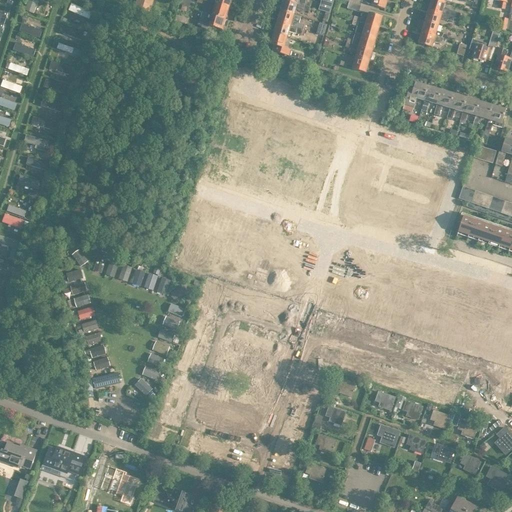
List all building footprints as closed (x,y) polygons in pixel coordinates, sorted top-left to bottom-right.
[(137,0),(135,8),(148,12),(151,0),(137,0)] [(225,17),(229,6),(215,2),(207,0),(196,0),(196,1),(202,3),(200,10),(202,10),(225,17)] [(304,5),(297,2),(288,0),(282,0),(279,10),(293,14),(295,9),(302,11),(302,9),(307,10),(309,6),(304,5)] [(320,0),(317,9),(324,11),(329,12),(332,3),(320,0)] [(429,0),(427,8),(441,13),(454,17),(459,18),(461,12),(443,7),(445,1),(439,0),(429,0)] [(499,0),(498,7),(504,9),(506,2),(506,0),(499,0)] [(360,5),(348,2),(346,8),(358,11),(360,5)] [(0,31),(1,32),(2,29),(1,28),(7,12),(8,12),(9,9),(4,8),(3,11),(0,10),(0,31)] [(454,17),(441,13),(427,8),(424,20),(438,24),(440,17),(447,19),(447,18),(453,20),(454,17)] [(225,17),(202,10),(200,16),(199,16),(197,24),(201,25),(201,26),(207,28),(207,27),(209,27),(210,25),(222,29),(225,17)] [(276,21),(290,25),(302,28),(303,25),(298,23),(298,22),(300,16),(293,14),(279,10),(276,21)] [(368,12),(368,13),(362,11),(360,17),(354,16),(352,19),(365,23),(379,27),(382,16),(368,12)] [(176,14),(174,20),(185,23),(187,18),(176,14)] [(505,30),(508,17),(507,17),(507,18),(500,17),(497,28),(505,30)] [(42,27),(21,19),(18,27),(39,34),(42,27)] [(379,27),(365,23),(352,19),(351,24),(357,25),(355,32),(375,38),(379,27)] [(421,31),(435,35),(447,39),(448,35),(442,33),(443,33),(436,31),(438,24),(424,20),(421,31)] [(302,28),(290,25),(276,21),(273,32),(286,36),(288,31),(295,33),(300,34),(302,28)] [(323,33),(325,24),(320,22),(317,34),(322,35),(323,33)] [(487,46),(494,48),(500,30),(494,28),(494,31),(492,30),(487,46)] [(431,47),(433,41),(441,43),(442,38),(447,39),(435,35),(421,31),(417,43),(431,47)] [(286,36),(273,32),(269,43),(277,45),(275,51),(297,58),(298,52),(284,48),(285,47),(283,47),(286,36)] [(347,38),(346,42),(351,43),(358,45),(372,49),(375,38),(355,32),(352,39),(347,38)] [(469,48),(474,49),(471,56),(485,60),(489,47),(485,46),(486,43),(472,38),(469,48)] [(34,48),(14,41),(11,48),(32,56),(34,48)] [(358,45),(351,43),(346,42),(345,46),(350,48),(350,49),(357,51),(355,56),(369,60),(372,49),(358,45)] [(456,53),(462,55),(466,45),(459,43),(456,53)] [(511,58),(505,56),(507,50),(496,47),(493,54),(497,55),(493,67),(506,71),(511,58)] [(369,60),(355,56),(351,68),(365,72),(369,60)] [(49,58),(46,65),(67,72),(69,65),(49,58)] [(67,86),(46,78),(44,86),(64,93),(67,86)] [(415,98),(423,100),(428,85),(414,81),(412,88),(408,87),(403,105),(413,107),(415,98)] [(441,89),(428,85),(423,100),(420,110),(425,111),(428,102),(436,104),(441,89)] [(453,93),(441,89),(436,104),(433,114),(438,115),(441,105),(449,108),(453,93)] [(466,96),(453,93),(449,108),(446,117),(451,119),(454,109),(461,111),(466,96)] [(0,104),(13,109),(16,101),(0,95),(0,104)] [(40,96),(38,103),(58,111),(61,103),(40,96)] [(461,111),(462,111),(459,121),(464,123),(467,113),(475,115),(479,100),(477,100),(477,98),(473,97),(472,98),(466,96),(461,111)] [(477,127),(480,117),(487,119),(492,104),(479,100),(475,115),(472,125),(476,126),(477,127)] [(230,122),(229,124),(241,128),(248,108),(236,104),(234,109),(233,113),(232,117),(230,122)] [(492,104),(487,119),(485,129),(490,130),(492,124),(502,127),(503,124),(501,123),(505,108),(492,104)] [(248,108),(241,128),(253,132),(255,128),(254,128),(260,112),(259,112),(248,108)] [(260,112),(254,128),(255,128),(266,132),(273,112),(261,108),(259,112),(260,112)] [(273,112),(266,132),(277,136),(284,116),(273,112)] [(410,114),(408,120),(416,122),(417,117),(410,114)] [(0,115),(0,124),(7,127),(10,119),(0,115)] [(27,122),(48,129),(51,122),(30,115),(27,122)] [(284,116),(277,136),(289,140),(296,120),(284,116)] [(296,120),(289,140),(301,144),(308,124),(296,120)] [(45,148),(47,140),(27,133),(24,141),(45,148)] [(501,166),(505,152),(511,154),(511,139),(504,137),(500,150),(498,150),(494,163),(501,166)] [(312,139),(308,151),(328,158),(332,146),(330,145),(328,144),(326,144),(324,143),(322,142),(320,141),(318,141),(316,140),(314,140),(312,139)] [(482,146),(476,144),(472,157),(479,159),(482,146)] [(482,146),(479,159),(486,161),(489,148),(482,146)] [(489,148),(486,161),(491,162),(495,150),(489,148)] [(308,151),(304,163),(324,169),(328,158),(308,151)] [(350,183),(345,199),(390,214),(403,219),(416,223),(430,228),(437,206),(423,201),(410,197),(397,193),(384,188),(367,182),(371,170),(381,174),(386,160),(361,152),(356,168),(350,183)] [(214,169),(212,174),(224,178),(231,157),(219,153),(218,156),(217,160),(216,165),(215,165),(214,169)] [(231,157),(224,178),(236,181),(236,182),(242,165),(243,162),(231,157)] [(304,163),(300,174),(320,181),(324,169),(304,163)] [(236,181),(234,185),(246,190),(253,169),(242,165),(236,182),(236,181)] [(253,169),(246,190),(258,194),(265,173),(253,169)] [(265,173),(258,194),(270,197),(277,177),(265,173)] [(300,174),(296,186),(316,193),(320,181),(300,174)] [(277,177),(270,197),(282,202),(289,181),(277,177)] [(296,186),(292,198),(312,205),(316,193),(296,186)] [(463,200),(467,188),(461,186),(457,198),(463,200)] [(473,190),(467,188),(463,200),(469,202),(473,190)] [(479,192),(473,190),(469,202),(475,204),(479,192)] [(485,194),(479,192),(475,204),(481,206),(485,194)] [(492,196),(485,194),(481,206),(487,208),(492,196)] [(497,198),(492,196),(487,208),(493,210),(497,198)] [(503,200),(497,198),(493,210),(499,212),(503,200)] [(509,202),(503,200),(499,212),(505,214),(509,202)] [(465,206),(511,221),(511,217),(466,203),(465,206)] [(191,222),(187,233),(194,235),(195,230),(206,234),(213,213),(202,209),(197,224),(191,222)] [(460,222),(456,232),(511,251),(511,229),(461,212),(458,221),(460,222)] [(213,213),(206,234),(217,237),(215,242),(222,245),(226,233),(219,231),(224,217),(213,213)] [(238,238),(234,250),(240,252),(242,247),(253,251),(260,230),(248,226),(244,240),(238,238)] [(260,230),(253,251),(264,254),(262,259),(268,262),(272,250),(266,248),(271,234),(260,230)] [(14,241),(0,235),(0,244),(11,248),(14,241)] [(285,256),(281,268),(287,270),(289,265),(300,269),(308,248),(295,244),(291,258),(285,256)] [(10,263),(0,258),(0,267),(8,270),(10,263)] [(342,260),(335,281),(346,285),(345,289),(352,292),(356,280),(350,278),(355,264),(342,260)] [(370,281),(366,292),(373,294),(375,289),(385,293),(392,273),(381,269),(376,283),(370,281)] [(392,273),(385,293),(396,297),(394,302),(401,304),(405,293),(399,291),(404,276),(392,273)] [(161,278),(157,292),(165,295),(170,281),(161,278)] [(422,295),(419,306),(425,308),(427,303),(438,307),(445,287),(433,283),(428,297),(422,295)] [(445,287),(438,307),(448,311),(447,316),(453,318),(457,307),(451,305),(456,290),(445,287)] [(471,308),(467,319),(474,322),(475,317),(486,320),(493,300),(482,296),(477,310),(471,308)] [(493,300),(486,320),(497,324),(495,329),(502,331),(506,320),(500,318),(504,304),(493,300)] [(393,329),(395,323),(388,320),(386,327),(393,329)] [(203,328),(200,337),(201,337),(218,343),(219,344),(222,335),(203,328)] [(230,335),(224,354),(233,357),(233,356),(239,339),(240,338),(230,335)] [(201,337),(198,346),(215,352),(218,343),(201,337)] [(239,339),(233,356),(242,359),(247,342),(239,339)] [(247,342),(242,359),(250,362),(256,345),(247,342)] [(256,345),(250,362),(258,365),(264,348),(256,345)] [(198,346),(195,354),(212,360),(215,352),(198,346)] [(384,347),(379,366),(388,369),(388,368),(393,351),(394,349),(384,347)] [(264,348),(258,365),(267,368),(272,351),(264,348)] [(267,368),(266,369),(275,372),(282,353),(273,350),(272,351),(267,368)] [(393,351),(388,368),(397,370),(402,353),(393,351)] [(402,353),(397,370),(405,373),(410,356),(402,353)] [(195,354),(192,362),(209,368),(212,360),(195,354)] [(410,356),(405,373),(414,375),(419,358),(410,356)] [(419,358),(414,375),(422,378),(427,361),(419,358)] [(294,360),(291,369),(308,375),(310,375),(313,366),(294,360)] [(422,378),(422,379),(431,382),(437,362),(428,360),(427,361),(422,378)] [(441,361),(435,381),(444,384),(445,383),(450,365),(450,364),(441,361)] [(192,362),(189,371),(206,377),(209,368),(192,362)] [(145,365),(141,374),(155,380),(158,371),(145,365)] [(450,365),(445,383),(453,385),(458,368),(450,365)] [(458,368),(453,385),(461,388),(467,371),(458,368)] [(185,369),(177,392),(181,394),(198,400),(199,400),(207,377),(206,377),(189,371),(185,369)] [(291,369),(289,377),(305,383),(308,375),(291,369)] [(467,371),(461,388),(470,390),(475,373),(467,371)] [(91,378),(93,388),(118,382),(116,372),(91,378)] [(475,373),(470,390),(478,393),(483,376),(475,373)] [(478,393),(478,394),(487,396),(493,377),(484,374),(483,376),(478,393)] [(289,377),(286,386),(302,392),(305,383),(289,377)] [(338,392),(350,397),(355,383),(338,377),(334,387),(339,389),(338,392)] [(286,386),(283,394),(300,400),(302,392),(286,386)] [(331,397),(333,391),(326,388),(324,394),(331,397)] [(377,406),(390,410),(395,396),(377,391),(374,401),(379,402),(377,406)] [(282,393),(274,416),(275,417),(292,422),(296,424),(304,401),(300,400),(283,394),(282,393)] [(181,394),(178,402),(195,408),(198,400),(181,394)] [(404,397),(398,395),(395,405),(401,406),(404,397)] [(327,402),(321,400),(318,406),(324,409),(327,402)] [(406,412),(405,415),(417,420),(422,406),(405,400),(401,410),(406,412)] [(178,402),(176,410),(192,416),(195,408),(178,402)] [(328,421),(341,425),(345,411),(328,405),(324,415),(329,417),(328,421)] [(432,425),(445,429),(450,415),(432,409),(429,419),(434,421),(432,425)] [(176,410),(173,418),(189,424),(192,416),(176,410)] [(454,413),(450,424),(456,426),(459,414),(454,413)] [(275,417),(272,425),(289,431),(292,422),(275,417)] [(171,418),(168,427),(187,434),(190,425),(189,424),(173,418),(171,418)] [(461,430),(460,434),(472,439),(477,425),(460,419),(456,429),(461,430)] [(206,421),(199,440),(208,444),(209,442),(214,426),(215,425),(206,421)] [(311,427),(319,430),(321,424),(313,422),(311,427)] [(377,434),(381,435),(379,442),(393,447),(399,431),(380,424),(377,434)] [(272,425),(269,433),(286,439),(289,431),(272,425)] [(214,426),(209,442),(217,445),(223,428),(214,426)] [(494,442),(504,453),(511,446),(511,435),(504,427),(496,434),(500,438),(494,442)] [(223,428),(217,445),(225,448),(231,431),(223,428)] [(231,431),(225,448),(234,451),(239,434),(231,431)] [(269,433),(266,442),(283,448),(286,439),(269,433)] [(239,434),(234,451),(242,454),(248,437),(239,434)] [(319,445),(318,448),(318,449),(331,453),(335,439),(318,434),(314,444),(319,445)] [(409,449),(421,454),(423,448),(426,439),(413,435),(409,434),(406,444),(410,446),(409,448),(409,449)] [(242,454),(242,455),(251,458),(257,439),(248,436),(248,437),(242,454)] [(367,437),(363,449),(370,451),(373,440),(367,437)] [(0,448),(0,449),(0,460),(19,467),(20,465),(29,468),(36,450),(26,446),(26,448),(6,441),(3,449),(0,448)] [(266,442),(263,450),(280,456),(283,448),(266,442)] [(437,458),(449,463),(453,449),(441,445),(436,443),(433,454),(438,455),(437,458)] [(48,447),(47,450),(42,464),(50,467),(66,472),(67,469),(77,473),(84,456),(64,449),(63,452),(48,447)] [(262,450),(259,459),(278,466),(281,456),(280,456),(263,450),(262,450)] [(462,469),(474,475),(480,461),(468,455),(464,453),(459,463),(464,465),(462,469)] [(305,461),(302,472),(304,472),(309,474),(308,478),(320,482),(325,468),(308,462),(305,461)] [(107,465),(99,487),(131,499),(139,478),(126,473),(126,471),(107,465)] [(508,475),(491,466),(486,475),(491,478),(487,484),(501,491),(508,475)] [(424,477),(426,471),(420,469),(418,475),(424,477)] [(19,478),(13,495),(16,496),(15,500),(17,500),(15,506),(18,507),(20,502),(22,498),(28,481),(29,482),(31,475),(27,474),(25,480),(19,478)] [(399,489),(392,486),(389,494),(397,496),(399,489)] [(153,490),(150,500),(168,507),(170,507),(170,509),(174,511),(176,509),(180,511),(179,511),(191,511),(193,508),(185,505),(186,502),(189,494),(174,489),(173,493),(165,490),(164,493),(153,490)] [(390,511),(391,509),(393,510),(397,498),(386,494),(379,511),(390,511)] [(473,511),(476,507),(465,500),(457,496),(453,504),(448,501),(444,510),(447,511),(473,511)] [(425,507),(433,511),(440,511),(443,508),(428,500),(425,507)]
